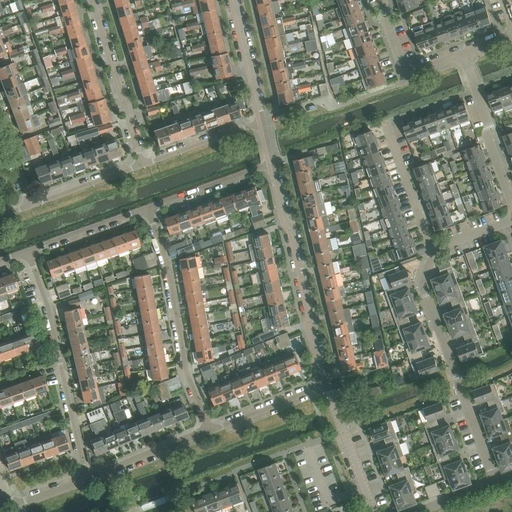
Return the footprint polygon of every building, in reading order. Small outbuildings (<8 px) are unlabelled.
[(20,0),(15,2),(18,11),(22,9),(24,9),(20,0)] [(192,0),(180,3),(182,9),(194,6),(193,1),(192,1),(192,0)] [(194,6),(194,7),(200,5),(201,11),(215,8),(212,0),(196,0),(193,1),(194,6)] [(281,12),(279,4),(279,0),(272,2),(273,2),(259,6),(261,17),(275,13),(281,12)] [(402,13),(419,7),(416,0),(406,0),(397,4),(398,8),(400,7),(402,13)] [(59,5),(63,16),(76,12),(73,1),(59,5)] [(340,19),(344,17),(361,11),(357,1),(341,7),(336,9),(340,19)] [(180,3),(171,5),(171,6),(172,8),(172,11),(182,9),(180,3)] [(132,14),(129,4),(116,8),(119,19),(132,14)] [(491,23),(485,6),(475,10),(482,29),(486,27),(486,25),(491,23)] [(217,19),(215,8),(201,11),(204,22),(217,19)] [(482,29),(475,10),(465,14),(471,31),(476,29),(477,31),(482,29)] [(365,21),(361,11),(344,17),(348,27),(365,21)] [(460,11),(456,13),(454,15),(461,36),(466,35),(465,33),(471,31),(465,14),(464,14),(464,12),(460,11)] [(21,25),(21,24),(27,22),(23,12),(17,14),(21,25)] [(76,12),(63,16),(66,27),(79,23),(76,12)] [(138,19),(136,13),(132,14),(119,19),(122,29),(135,25),(134,21),(138,19)] [(276,18),(275,13),(261,17),(264,28),(284,23),(285,26),(290,25),(289,22),(290,21),(290,19),(283,20),(282,17),(276,18)] [(444,21),(451,40),(461,36),(454,15),(453,15),(451,15),(446,17),(444,19),(444,21)] [(220,30),(217,19),(204,22),(207,33),(220,30)] [(368,31),(365,21),(348,27),(352,37),(368,31)] [(440,42),(434,25),(433,21),(422,25),(430,48),(436,46),(435,44),(440,42)] [(446,42),(451,40),(444,21),(434,25),(440,42),(446,40),(446,42)] [(21,24),(25,35),(31,33),(27,22),(21,24)] [(147,22),(141,24),(135,25),(122,29),(126,40),(139,37),(139,36),(145,35),(143,29),(148,27),(147,22)] [(62,33),(67,32),(69,38),(82,34),(79,23),(66,27),(60,28),(49,32),(49,35),(61,31),(62,33)] [(285,26),(284,23),(264,28),(266,39),(280,35),(286,34),(285,26)] [(425,48),(426,49),(430,48),(422,25),(412,29),(419,50),(425,48)] [(0,44),(2,44),(0,38),(0,37),(13,32),(13,31),(11,28),(0,32),(0,44)] [(223,41),(220,30),(207,33),(208,40),(202,42),(203,44),(203,46),(223,41)] [(372,42),(368,31),(352,37),(355,47),(356,48),(372,42)] [(82,34),(69,38),(72,49),(86,45),(82,34)] [(280,35),(266,39),(269,50),(283,47),(280,35)] [(142,47),(141,43),(139,37),(126,40),(129,51),(142,47)] [(317,40),(306,42),(308,52),(319,49),(317,40)] [(209,46),(212,56),(225,53),(223,41),(203,46),(203,47),(209,46)] [(0,57),(6,55),(6,54),(8,53),(11,52),(8,42),(2,44),(0,44),(0,57)] [(142,47),(129,51),(132,62),(145,58),(143,52),(161,47),(159,42),(153,44),(148,46),(142,47)] [(355,47),(352,49),(356,59),(376,52),(372,42),(356,48),(355,47)] [(86,45),(72,49),(76,60),(89,55),(86,45)] [(22,48),(11,52),(8,53),(10,58),(29,51),(27,46),(22,48)] [(271,61),(285,57),(283,47),(269,50),(271,61)] [(30,51),(33,61),(34,61),(36,67),(39,66),(38,65),(41,64),(39,59),(40,59),(36,49),(30,51)] [(359,70),(380,62),(376,52),(356,59),(359,70)] [(212,56),(210,57),(213,67),(229,64),(227,53),(225,53),(212,56)] [(62,76),(73,72),(79,70),(92,66),(89,55),(76,60),(70,61),(72,69),(61,73),(62,76)] [(293,64),(293,62),(287,63),(285,57),(271,61),(274,72),(294,67),(295,70),(300,69),(299,66),(300,65),(300,63),(293,64)] [(160,66),(158,61),(147,65),(145,58),(132,62),(136,73),(149,70),(154,68),(160,66)] [(15,62),(0,67),(0,78),(1,80),(18,74),(18,73),(19,73),(15,62)] [(363,80),(383,73),(380,62),(359,70),(363,80)] [(38,65),(39,66),(36,67),(40,77),(45,75),(41,64),(38,65)] [(216,79),(232,75),(229,64),(213,67),(216,79)] [(92,66),(79,70),(82,81),(96,77),(92,66)] [(294,67),(274,72),(277,83),(294,79),(292,73),(295,72),(295,70),(294,67)] [(139,84),(152,80),(149,70),(136,73),(139,84)] [(377,86),(387,83),(383,73),(363,80),(367,90),(377,86)] [(5,90),(22,84),(18,74),(1,80),(5,90)] [(68,95),(67,95),(68,98),(99,88),(96,77),(82,81),(84,88),(78,89),(79,92),(68,95)] [(277,83),(279,94),(297,90),(296,85),(294,86),(293,79),(294,79),(277,83)] [(169,82),(165,83),(160,85),(154,87),(152,80),(139,84),(142,95),(166,88),(170,87),(169,82)] [(26,94),(22,84),(5,90),(9,101),(26,94)] [(329,95),(326,84),(319,85),(322,96),(329,95)] [(503,89),(502,87),(497,89),(503,108),(504,108),(505,112),(511,109),(511,99),(508,87),(503,89)] [(99,88),(68,98),(68,100),(81,96),(82,100),(87,98),(89,103),(102,99),(99,88)] [(161,95),(168,93),(166,88),(142,95),(146,106),(163,101),(161,95)] [(300,92),(299,89),(297,90),(279,94),(282,106),(296,102),(294,96),(297,96),(297,93),(300,92)] [(487,95),(493,112),(503,108),(497,89),(492,91),(493,93),(487,95)] [(13,111),(30,105),(26,94),(9,101),(13,111)] [(236,102),(225,106),(230,120),(241,116),(239,110),(245,108),(240,95),(235,97),(236,102)] [(89,103),(87,104),(91,115),(107,110),(104,99),(102,99),(89,103)] [(459,105),(458,103),(454,105),(461,124),(471,120),(465,103),(459,105)] [(29,105),(30,105),(13,111),(17,122),(35,115),(33,115),(29,105)] [(449,107),(449,109),(444,111),(450,128),(461,124),(454,105),(449,107)] [(148,116),(159,112),(157,106),(146,109),(148,116)] [(230,120),(225,106),(213,110),(218,124),(230,120)] [(65,123),(66,127),(86,121),(89,128),(110,121),(107,110),(91,115),(85,116),(70,121),(65,123)] [(206,129),(218,124),(213,110),(201,115),(206,129)] [(450,128),(444,111),(434,114),(440,131),(450,128)] [(84,113),(69,117),(70,121),(85,116),(84,113)] [(430,135),(440,131),(434,114),(423,118),(430,135)] [(21,133),(39,126),(35,115),(17,122),(21,133)] [(195,133),(206,129),(201,115),(190,119),(195,133)] [(50,128),(61,124),(59,117),(47,121),(50,128)] [(418,118),(412,120),(419,139),(430,135),(423,118),(418,120),(418,118)] [(183,137),(195,133),(190,119),(178,123),(183,137)] [(409,124),(403,126),(409,143),(419,139),(412,120),(408,122),(409,124)] [(171,141),(183,137),(178,123),(166,127),(171,141)] [(98,128),(99,134),(113,130),(111,124),(98,128)] [(154,131),(159,146),(171,141),(166,127),(154,131)] [(87,132),(89,138),(100,134),(99,134),(98,128),(87,131),(87,132)] [(358,145),(354,146),(355,148),(378,140),(376,136),(374,137),(371,131),(355,137),(358,145)] [(505,142),(503,142),(505,147),(511,144),(511,132),(503,136),(505,142)] [(36,135),(24,140),(26,145),(38,141),(36,135)] [(121,155),(116,139),(104,143),(110,159),(121,155)] [(355,148),(356,151),(360,150),(362,157),(379,151),(377,146),(380,145),(378,140),(355,148)] [(26,145),(28,151),(40,146),(38,141),(26,145)] [(110,159),(104,143),(92,147),(98,163),(110,159)] [(326,153),(339,149),(337,144),(325,147),(326,153)] [(479,145),(462,151),(466,161),(484,154),(483,150),(481,151),(479,145)] [(40,146),(28,151),(30,156),(40,152),(42,151),(40,146)] [(87,167),(98,163),(92,147),(81,151),(87,167)] [(435,150),(430,152),(430,154),(426,156),(427,160),(438,157),(435,150)] [(81,151),(69,156),(75,172),(87,167),(81,151)] [(381,157),(379,151),(362,157),(365,165),(362,166),(363,169),(385,160),(383,156),(381,157)] [(484,160),(486,160),(484,154),(466,161),(469,171),(486,165),(484,160)] [(75,172),(69,156),(58,160),(64,176),(75,172)] [(314,156),(309,157),(295,160),(297,172),(310,169),(316,167),(314,156)] [(46,164),(52,180),(64,176),(58,160),(52,162),(51,157),(44,160),(46,164)] [(363,169),(364,172),(367,170),(370,177),(386,172),(384,166),(387,165),(385,160),(363,169)] [(343,162),(335,164),(337,173),(345,171),(343,162)] [(416,174),(414,175),(416,180),(435,173),(431,162),(414,168),(416,174)] [(46,164),(34,168),(40,184),(52,180),(46,164)] [(490,170),(488,171),(486,165),(469,171),(473,182),(492,175),(490,170)] [(312,176),(310,169),(297,172),(300,184),(315,181),(314,176),(312,176)] [(389,178),(386,172),(370,177),(374,188),(393,181),(391,177),(389,178)] [(420,184),(421,189),(438,183),(435,173),(416,180),(418,185),(420,184)] [(492,181),(494,180),(492,175),(473,182),(476,191),(473,192),(473,193),(494,186),(492,181)] [(316,185),(315,181),(300,184),(303,195),(316,192),(314,186),(316,185)] [(394,186),(393,181),(374,188),(377,198),(394,192),(392,186),(394,186)] [(422,195),(423,200),(442,193),(438,183),(421,189),(423,195),(422,195)] [(250,206),(254,217),(259,215),(257,210),(264,208),(256,186),(245,191),(250,206)] [(474,195),(477,194),(480,202),(499,195),(498,191),(496,191),(494,186),(473,193),(474,195)] [(245,191),(232,195),(238,210),(250,206),(245,191)] [(316,192),(303,195),(306,207),(325,203),(322,191),(316,193),(316,192)] [(396,198),(394,192),(377,198),(381,208),(400,201),(398,197),(396,198)] [(429,209),(446,203),(442,193),(423,200),(425,205),(427,204),(429,209)] [(227,214),(238,210),(232,195),(221,199),(227,214)] [(463,197),(465,203),(466,207),(471,205),(467,195),(463,197)] [(499,201),(501,200),(499,195),(480,202),(484,213),(501,207),(499,201)] [(228,217),(227,214),(221,199),(210,203),(216,218),(217,220),(228,217)] [(381,208),(385,218),(381,219),(381,220),(401,212),(399,207),(402,206),(400,201),(381,208)] [(210,203),(199,207),(205,222),(206,224),(217,220),(216,218),(210,203)] [(308,219),(328,215),(325,203),(306,207),(308,219)] [(431,220),(449,213),(446,203),(429,209),(431,215),(429,215),(431,220)] [(193,226),(205,222),(199,207),(188,211),(193,226)] [(193,226),(188,211),(177,215),(183,230),(193,226)] [(381,220),(385,230),(388,228),(388,229),(408,222),(406,217),(403,218),(401,212),(381,220)] [(437,230),(453,224),(449,213),(431,220),(432,225),(434,224),(437,230)] [(263,214),(259,215),(254,217),(252,218),(254,223),(265,219),(263,214)] [(183,232),(183,230),(177,215),(166,219),(172,236),(176,234),(178,235),(182,234),(183,232)] [(336,221),(329,222),(328,215),(308,219),(311,230),(324,228),(336,225),(336,221)] [(256,229),(267,225),(265,219),(254,223),(256,229)] [(359,232),(356,220),(350,221),(353,233),(359,232)] [(409,226),(408,222),(388,229),(392,239),(409,233),(407,227),(409,226)] [(311,230),(314,242),(326,239),(325,233),(338,230),(336,225),(324,228),(311,230)] [(238,236),(247,233),(245,227),(236,230),(238,236)] [(140,245),(135,230),(122,234),(128,250),(140,245)] [(411,238),(409,233),(392,239),(396,249),(415,242),(413,237),(411,238)] [(112,238),(117,254),(128,250),(122,234),(112,238)] [(255,243),(249,245),(250,249),(271,244),(269,234),(254,237),(255,243)] [(214,238),(216,244),(224,240),(223,235),(214,238)] [(356,245),(362,244),(360,236),(353,237),(355,245),(356,245)] [(117,254),(112,238),(100,242),(106,258),(117,254)] [(191,239),(187,240),(189,246),(178,250),(171,253),(173,259),(195,251),(191,239)] [(205,248),(213,245),(212,239),(203,242),(205,248)] [(331,239),(327,240),(326,239),(314,242),(316,254),(332,250),(333,250),(331,239)] [(187,240),(176,244),(178,250),(189,246),(187,240)] [(502,241),(496,243),(485,247),(489,259),(506,252),(502,241)] [(106,258),(100,242),(90,246),(95,261),(106,258)] [(396,249),(390,251),(394,262),(416,253),(414,248),(417,247),(415,242),(396,249)] [(259,260),(259,259),(274,256),(271,244),(250,249),(253,261),(259,260)] [(95,261),(90,246),(79,250),(84,265),(95,261)] [(84,265),(79,250),(68,254),(73,269),(84,265)] [(333,251),(332,250),(316,254),(319,266),(332,263),(329,252),(333,251)] [(477,263),(472,252),(466,254),(471,265),(477,263)] [(493,270),(510,263),(506,252),(489,259),(493,270)] [(73,269),(68,254),(57,258),(63,273),(73,269)] [(364,268),(370,266),(367,255),(361,256),(364,268)] [(143,256),(132,260),(134,266),(145,262),(143,256)] [(196,256),(181,259),(183,271),(198,268),(196,256)] [(259,259),(259,260),(261,271),(277,267),(274,256),(259,259)] [(374,272),(383,269),(378,256),(371,258),(373,266),(374,272)] [(46,262),(52,277),(63,273),(57,258),(46,262)] [(438,265),(440,271),(452,266),(450,261),(438,265)] [(136,271),(147,267),(145,262),(134,266),(136,271)] [(340,273),(339,269),(334,270),(332,263),(319,266),(322,277),(335,274),(340,273)] [(497,281),(511,275),(511,267),(510,263),(493,270),(497,281)] [(279,278),(277,267),(261,271),(262,271),(257,273),(260,284),(264,283),(264,282),(279,278)] [(433,290),(434,293),(458,284),(452,267),(440,271),(442,276),(432,280),(434,284),(432,287),(433,290)] [(183,271),(185,282),(200,279),(198,268),(183,271)] [(386,278),(389,289),(394,288),(397,287),(412,282),(411,279),(412,276),(411,273),(408,272),(407,270),(397,273),(395,268),(383,272),(379,274),(381,280),(386,278)] [(124,271),(115,274),(117,279),(126,276),(124,272),(124,271)] [(18,289),(13,273),(0,278),(8,298),(6,293),(18,289)] [(149,274),(134,277),(136,289),(151,286),(149,274)] [(335,275),(335,274),(322,277),(325,289),(337,286),(338,286),(343,285),(340,274),(335,275)] [(106,283),(115,280),(113,275),(104,278),(106,283)] [(501,292),(511,288),(511,275),(497,281),(501,292)] [(264,282),(264,283),(267,293),(282,290),(279,278),(264,282)] [(95,287),(104,284),(102,279),(93,282),(95,287)] [(185,282),(187,294),(202,291),(200,279),(185,282)] [(69,289),(67,283),(56,287),(58,293),(69,289)] [(91,283),(83,286),(84,291),(93,288),(91,283)] [(453,305),(465,301),(458,284),(434,293),(435,295),(436,298),(440,300),(441,303),(451,300),(453,305)] [(151,286),(136,289),(138,300),(153,297),(151,286)] [(325,289),(327,301),(340,298),(338,286),(337,286),(325,289)] [(82,292),(80,287),(72,289),(74,295),(82,292)] [(394,288),(389,289),(385,291),(392,308),(416,299),(415,297),(413,294),(410,292),(409,289),(399,292),(397,287),(394,288)] [(506,304),(511,301),(511,288),(501,292),(506,304)] [(58,293),(60,299),(71,295),(69,289),(58,293)] [(267,293),(269,305),(285,301),(282,290),(267,293)] [(187,294),(189,305),(204,302),(202,291),(187,294)] [(78,296),(80,302),(86,300),(84,294),(78,296)] [(153,297),(138,300),(140,312),(155,309),(153,297)] [(327,301),(330,312),(343,309),(340,298),(327,301)] [(22,299),(10,304),(12,309),(24,305),(22,299)] [(418,305),(417,302),(416,299),(392,308),(398,325),(410,321),(408,316),(418,312),(416,308),(418,305)] [(265,313),(266,317),(287,312),(285,301),(269,305),(271,312),(265,313)] [(447,327),(471,318),(465,301),(453,305),(455,311),(445,314),(446,318),(445,321),(446,324),(447,327)] [(189,305),(191,316),(207,314),(204,302),(189,305)] [(81,315),(79,308),(63,311),(66,323),(87,318),(86,314),(81,315)] [(349,308),(343,309),(330,312),(333,324),(351,320),(349,308)] [(155,309),(140,312),(142,323),(157,320),(155,309)] [(287,312),(266,317),(266,318),(267,318),(269,330),(270,330),(270,331),(260,335),(261,336),(252,340),(254,344),(280,334),(279,328),(290,325),(287,312)] [(113,324),(111,313),(105,314),(108,326),(113,324)] [(191,316),(193,328),(209,325),(207,314),(191,316)] [(87,318),(66,323),(69,334),(84,331),(83,325),(88,324),(87,318)] [(453,338),(463,334),(465,339),(477,335),(471,318),(447,327),(448,330),(449,332),(452,334),(453,338)] [(157,320),(142,323),(144,334),(159,332),(157,320)] [(333,324),(336,336),(354,331),(351,320),(333,324)] [(410,321),(398,325),(404,343),(409,341),(428,334),(427,331),(426,328),(423,327),(422,323),(412,327),(410,321)] [(193,328),(195,339),(211,337),(209,325),(193,328)] [(382,335),(380,326),(373,328),(375,336),(382,335)] [(22,336),(20,331),(15,332),(17,338),(10,341),(15,356),(27,352),(21,336),(22,336)] [(71,345),(87,342),(84,331),(69,334),(71,345)] [(357,343),(354,331),(336,336),(338,347),(351,345),(351,344),(357,343)] [(27,352),(39,347),(34,332),(22,336),(21,336),(27,352)] [(159,332),(144,334),(146,346),(161,343),(159,332)] [(287,334),(276,338),(278,342),(289,338),(287,334)] [(409,356),(405,358),(407,361),(410,359),(411,360),(422,355),(420,350),(430,346),(429,342),(430,339),(429,337),(429,336),(428,334),(409,341),(411,347),(407,349),(409,356)] [(474,356),(483,353),(484,353),(477,335),(465,339),(467,345),(458,349),(458,351),(457,354),(458,357),(461,358),(462,361),(467,359),(468,359),(473,358),(474,356)] [(213,348),(211,337),(195,339),(197,351),(213,348)] [(9,338),(4,339),(5,342),(0,344),(0,349),(4,360),(15,356),(10,341),(9,338)] [(278,342),(281,349),(292,345),(289,338),(278,342)] [(74,357),(89,353),(87,342),(71,345),(74,357)] [(161,343),(146,346),(148,357),(164,355),(161,343)] [(256,351),(265,348),(262,343),(254,346),(256,351)] [(354,356),(351,345),(338,347),(341,359),(354,356)] [(219,352),(218,347),(213,348),(197,351),(199,363),(215,360),(214,353),(219,352)] [(246,356),(254,352),(252,347),(244,351),(246,356)] [(235,360),(243,357),(241,351),(232,355),(235,360)] [(302,370),(295,351),(284,356),(291,374),(302,370)] [(94,353),(89,354),(89,353),(74,357),(76,369),(97,364),(94,353)] [(164,355),(148,357),(150,369),(166,366),(164,355)] [(435,359),(434,357),(424,361),(422,355),(411,360),(417,377),(426,374),(428,374),(433,373),(434,371),(439,369),(438,367),(439,364),(438,361),(435,359)] [(274,364),(280,379),(291,374),(284,356),(273,360),(274,364)] [(363,367),(362,362),(356,363),(354,356),(341,359),(344,371),(363,367)] [(387,361),(379,363),(380,369),(389,367),(387,361)] [(99,375),(97,364),(76,369),(79,380),(94,376),(94,377),(99,375)] [(211,364),(201,368),(203,373),(213,369),(211,364)] [(274,364),(263,368),(269,383),(280,379),(274,364)] [(152,381),(168,378),(166,366),(150,369),(152,381)] [(250,367),(240,371),(242,377),(248,392),(259,388),(252,373),(253,373),(250,367)] [(259,388),(269,383),(263,368),(253,373),(252,373),(259,388)] [(213,399),(215,405),(227,401),(221,386),(216,374),(213,369),(203,373),(205,379),(211,376),(215,388),(209,390),(210,392),(207,393),(210,400),(213,399)] [(42,375),(30,380),(36,395),(48,391),(42,375)] [(224,377),(226,383),(221,386),(227,401),(237,396),(231,382),(231,381),(229,375),(224,377)] [(94,376),(79,380),(81,391),(97,387),(94,377),(94,376)] [(395,378),(398,385),(404,382),(402,377),(401,376),(395,378)] [(237,396),(248,392),(242,377),(231,381),(231,382),(237,396)] [(24,399),(36,395),(30,380),(18,384),(24,399)] [(119,383),(117,383),(120,396),(127,395),(126,388),(124,381),(119,382),(119,383)] [(165,382),(155,386),(157,391),(167,387),(165,382)] [(182,388),(180,382),(168,387),(170,392),(182,388)] [(477,401),(477,403),(487,400),(489,405),(501,401),(495,383),(485,387),(484,386),(479,388),(478,390),(473,391),(474,394),(472,397),(474,400),(477,401)] [(18,384),(7,388),(12,403),(24,399),(18,384)] [(380,386),(362,391),(364,397),(382,393),(380,386)] [(97,387),(81,391),(84,403),(89,402),(90,407),(105,403),(101,387),(97,388),(97,387)] [(172,397),(170,394),(167,387),(157,391),(159,396),(165,394),(167,400),(172,397)] [(0,406),(0,408),(12,403),(7,388),(0,390),(0,406)] [(180,398),(169,403),(171,409),(176,421),(188,417),(180,398)] [(122,406),(120,400),(114,403),(118,412),(130,441),(141,436),(136,423),(130,425),(123,409),(121,410),(119,407),(122,406)] [(501,413),(505,411),(501,401),(489,405),(491,411),(481,414),(483,418),(482,421),(482,424),(483,427),(503,420),(501,413)] [(141,402),(136,404),(143,420),(136,423),(141,436),(153,431),(147,418),(143,409),(141,402)] [(423,421),(424,422),(426,428),(438,424),(436,418),(446,415),(445,412),(447,409),(445,406),(442,405),(442,403),(437,404),(435,404),(430,406),(429,407),(419,411),(423,421)] [(99,408),(86,413),(88,418),(101,412),(99,408)] [(159,413),(164,426),(176,421),(171,409),(159,413)] [(89,424),(92,431),(94,431),(97,439),(90,442),(95,455),(107,450),(95,422),(103,419),(101,412),(88,418),(90,424),(89,424)] [(113,414),(120,430),(113,432),(118,445),(130,441),(118,412),(113,414)] [(164,426),(159,413),(147,418),(153,431),(164,426)] [(490,438),(500,434),(502,439),(511,435),(511,428),(511,429),(507,418),(503,420),(483,427),(484,430),(485,429),(486,432),(489,434),(490,438)] [(95,422),(107,450),(118,445),(113,432),(106,435),(103,426),(106,425),(103,419),(95,422)] [(374,441),(384,437),(386,443),(398,439),(392,421),(382,424),(381,424),(376,426),(375,427),(370,429),(371,431),(369,434),(370,437),(373,439),(374,441)] [(450,426),(440,429),(438,424),(426,428),(433,445),(457,437),(456,434),(455,434),(454,431),(451,429),(450,426)] [(51,438),(57,454),(69,449),(62,430),(50,435),(52,438),(51,438)] [(511,444),(511,442),(511,435),(502,439),(504,445),(494,449),(495,452),(494,455),(495,458),(496,461),(511,455),(511,444)] [(458,439),(457,437),(433,445),(439,463),(451,458),(449,453),(459,449),(457,445),(459,442),(458,439)] [(57,454),(51,438),(39,443),(45,458),(57,454)] [(379,461),(379,462),(380,464),(400,457),(404,456),(398,439),(386,443),(388,448),(378,452),(380,456),(378,459),(379,461)] [(34,462),(45,458),(39,443),(28,447),(34,462)] [(14,447),(3,451),(4,455),(10,471),(22,467),(16,451),(14,447)] [(22,467),(34,462),(28,447),(16,451),(22,467)] [(502,472),(511,468),(511,455),(496,461),(497,464),(498,467),(501,468),(502,472)] [(408,467),(404,469),(400,457),(380,464),(381,467),(382,470),(385,472),(387,476),(397,472),(399,477),(410,473),(408,467)] [(463,460),(453,464),(451,458),(439,463),(443,473),(447,472),(450,478),(469,471),(468,468),(467,465),(464,464),(463,460)] [(276,463),(259,469),(263,481),(280,474),(276,463)] [(470,474),(469,471),(450,478),(454,490),(471,483),(470,479),(471,476),(470,474)] [(392,496),(393,499),(412,492),(417,490),(410,473),(399,477),(401,483),(391,486),(392,490),(391,493),(392,496)] [(284,485),(280,474),(263,481),(267,492),(284,485)] [(233,505),(244,500),(238,483),(226,487),(233,505)] [(435,496),(441,494),(437,483),(431,485),(435,496)] [(267,492),(271,503),(274,511),(281,511),(293,508),(289,496),(284,485),(267,492)] [(431,485),(425,487),(429,498),(435,496),(431,485)] [(222,509),(233,505),(226,487),(215,491),(222,509)] [(210,511),(213,511),(222,509),(215,491),(204,495),(210,511)] [(399,509),(416,503),(412,492),(393,499),(394,502),(394,501),(395,504),(398,506),(399,509)] [(210,511),(204,495),(192,500),(196,511),(210,511)]
